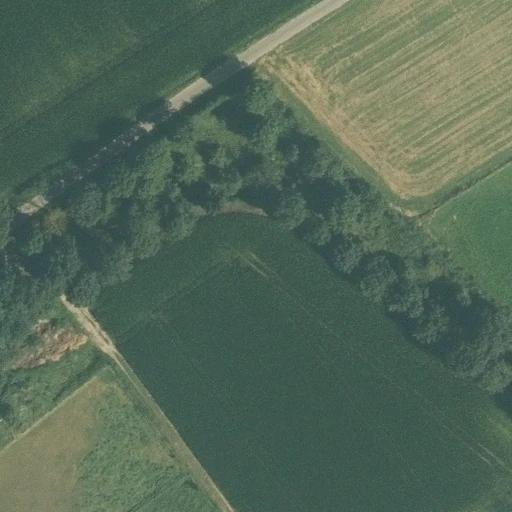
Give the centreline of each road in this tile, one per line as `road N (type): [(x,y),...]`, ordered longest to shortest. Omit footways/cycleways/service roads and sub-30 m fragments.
road 1 (track): [(511,402),(279,207),(195,206),(136,238),(68,296)]
road 2 (track): [(0,231),(169,108),(340,0)]
road 3 (track): [(0,255),(68,296),(229,511)]
